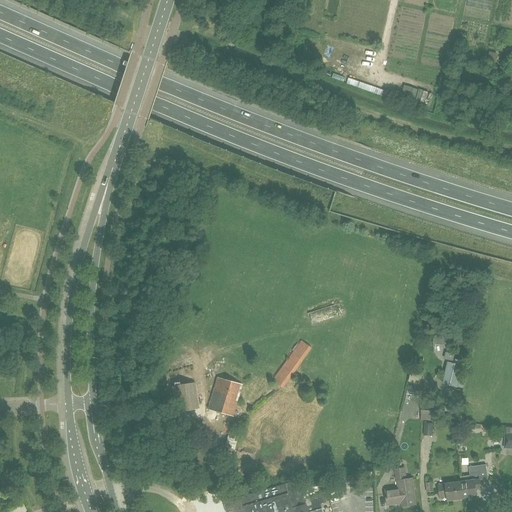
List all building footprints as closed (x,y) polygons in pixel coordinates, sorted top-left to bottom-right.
[(344,82),(345,78),(334,74),(332,79),(344,82)] [(433,344),(448,344),(448,336),(433,336),(433,344)] [(455,354),(445,352),(444,359),(453,361),(455,354)] [(457,387),(463,362),(456,360),(455,364),(448,363),(443,384),(457,387)] [(272,381),(269,384),(273,387),(276,389),(280,392),(282,389),(283,388),(290,378),(279,371),(272,381)] [(217,377),(207,409),(233,417),(242,385),(243,385),(217,377)] [(174,387),(178,412),(202,407),(200,398),(201,398),(200,395),(197,383),(174,387)] [(438,407),(422,406),(421,420),(438,422),(438,407)] [(433,436),(433,424),(425,424),(424,435),(433,436)] [(243,443),(223,445),(225,459),(244,457),(243,443)] [(460,477),(461,482),(463,499),(465,498),(466,500),(468,501),(473,500),(475,499),(475,497),(477,497),(476,489),(481,488),(480,480),(488,479),(486,465),(469,467),(470,475),(460,477)] [(412,478),(405,479),(403,467),(395,468),(397,480),(398,487),(385,489),(387,506),(400,504),(401,507),(416,505),(412,478)] [(331,485),(330,479),(308,483),(308,489),(331,485)] [(322,511),(320,504),(326,503),(324,494),(310,498),(310,499),(304,501),(301,490),(300,486),(299,480),(223,502),(223,503),(225,511),(230,511),(232,511),(231,511),(322,511)] [(433,482),(426,483),(427,493),(434,492),(433,482)] [(446,485),(438,486),(440,498),(447,497),(448,501),(463,499),(461,482),(446,484),(446,485)]
